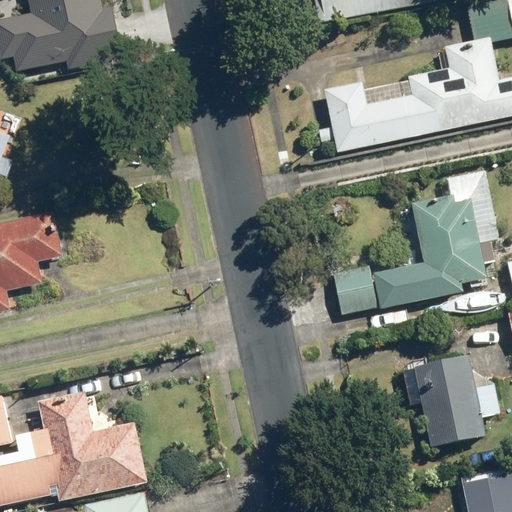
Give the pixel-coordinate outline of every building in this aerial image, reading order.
[(0,16),(0,48),(1,56),(19,52),(21,64),(70,55),(72,65),(123,55),(112,0),(28,0),(31,10),(0,16)] [(316,17),(318,24),(450,0),(287,0),(291,21),(316,17)] [(323,88),(337,154),(511,118),(511,78),(500,81),(491,38),(444,47),(449,69),(408,77),(412,96),(366,106),(361,81),(323,88)] [(0,163),(9,137),(0,133),(0,163)] [(423,264),(372,274),(379,310),(464,293),(463,285),(487,280),(472,200),(457,203),(456,197),(412,206),(423,264)] [(49,218),(0,228),(0,317),(7,316),(3,296),(39,289),(34,267),(58,262),(49,218)] [(334,272),(341,314),(377,308),(369,266),(334,272)] [(421,405),(430,448),(486,437),(482,418),(500,414),(494,384),(472,373),(469,356),(413,368),(403,370),(410,407),(421,405)] [(0,503),(64,492),(65,498),(153,483),(142,417),(111,423),(109,413),(100,414),(96,387),(42,397),(48,428),(34,430),(39,458),(0,464),(0,503)] [(0,446),(21,442),(8,392),(0,394),(0,446)] [(469,511),(511,511),(511,488),(509,470),(463,478),(469,511)] [(164,511),(163,511),(161,511),(157,489),(97,501),(98,507),(96,507),(97,511),(164,511)]
